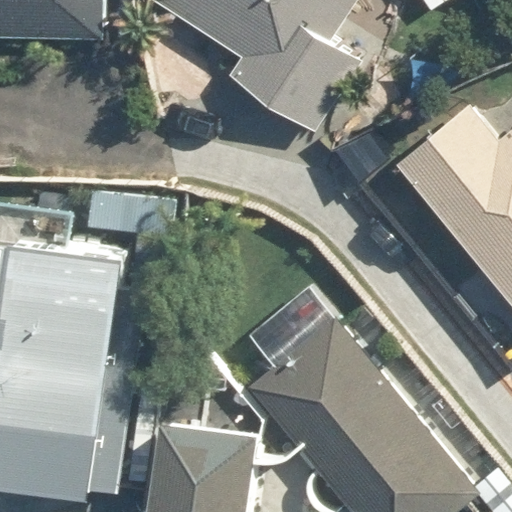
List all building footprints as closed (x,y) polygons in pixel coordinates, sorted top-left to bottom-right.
[(0,0),(0,22),(113,32),(113,0),(0,0)] [(191,0),(262,49),(251,65),(326,117),(371,53),(338,30),(358,0),(191,0)] [(481,95),(409,154),(511,277),(511,127),(510,129),(481,95)] [(134,239),(29,228),(4,464),(109,476),(134,239)] [(337,307),(257,378),(376,511),(459,511),(493,482),(337,307)] [(260,511),(269,424),(171,414),(162,509),(192,511),(260,511)]
